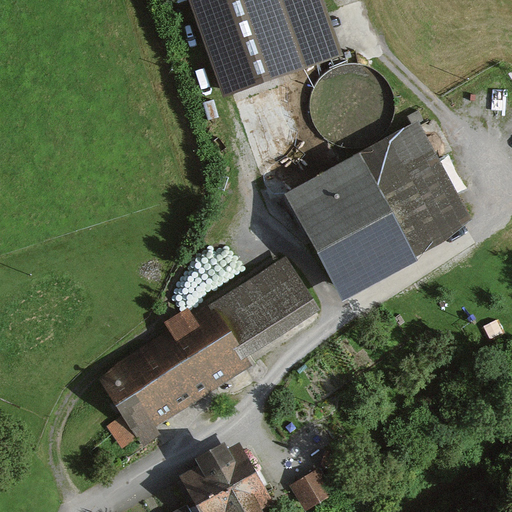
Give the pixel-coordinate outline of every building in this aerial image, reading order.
[(344,53),(325,0),(189,0),(222,95),(344,53)] [(419,124),(284,198),(344,306),(420,265),(416,259),(476,226),(419,124)] [(157,429),(253,366),(246,355),(319,308),(286,256),(107,371),(127,401),(120,405),(146,445),(161,435),(157,429)] [(123,415),(109,424),(123,446),(138,436),(123,415)] [(298,465),(315,445),(298,431),(282,451),(298,465)] [(241,443),(228,450),(223,442),(195,458),(199,466),(179,476),(198,511),(262,511),(262,510),(273,503),(241,443)] [(338,454),(327,451),(323,467),(334,469),(338,454)] [(335,486),(323,467),(292,486),(304,505),(335,486)] [(193,511),(188,502),(170,511),(193,511)]
